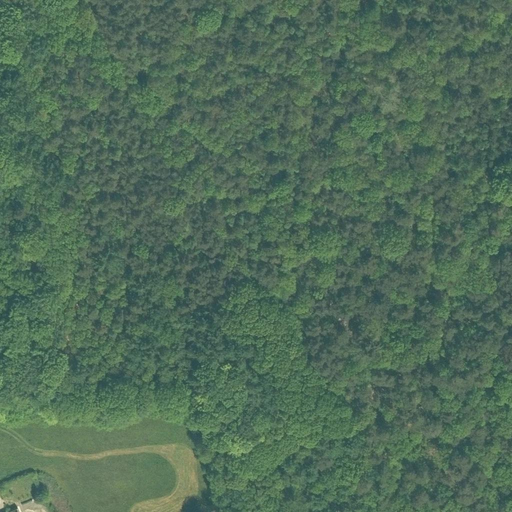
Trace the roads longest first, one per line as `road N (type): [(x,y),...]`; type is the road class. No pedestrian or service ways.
road 1 (track): [(89,0),(110,46),(192,121),(358,340),(377,389),(361,408)]
road 2 (track): [(361,408),(297,408),(233,433),(146,394),(0,396)]
road 3 (track): [(396,417),(492,511)]
